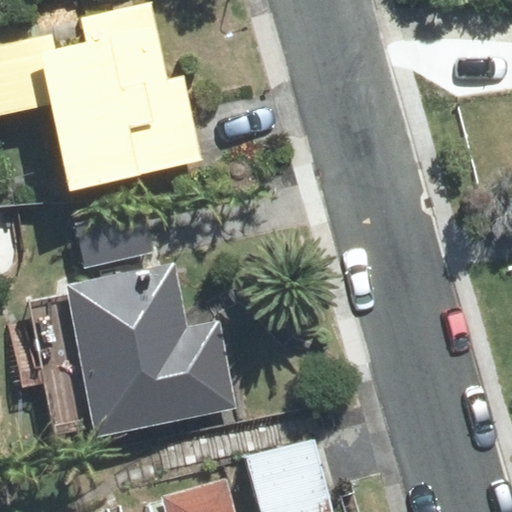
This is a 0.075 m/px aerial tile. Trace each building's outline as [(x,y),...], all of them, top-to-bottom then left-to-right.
[(37,49),(0,57),(0,111),(32,105),(51,195),(191,164),(174,90),(151,95),(137,28),(79,40),(82,54),(40,63),(37,49)] [(67,225),(76,269),(145,255),(136,212),(67,225)] [(160,284),(63,303),(89,438),(219,413),(204,338),(172,344),(160,284)] [(319,511),(304,445),(235,462),(247,511),(319,511)] [(208,511),(205,498),(154,511),(208,511)]
